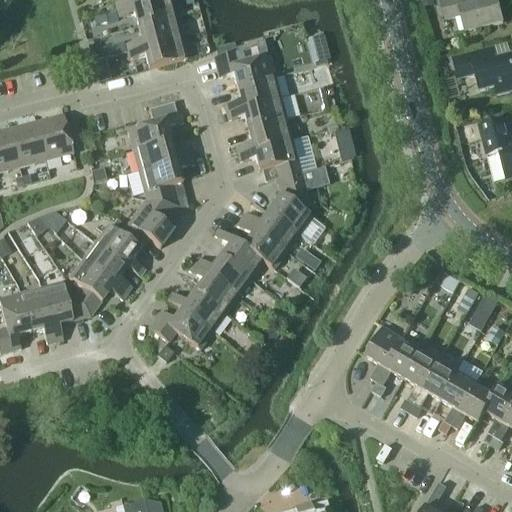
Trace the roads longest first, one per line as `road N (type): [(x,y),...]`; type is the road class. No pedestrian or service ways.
road 1 (residential): [(0,110),(59,97),(85,105),(195,76),(223,187),(118,350)]
road 2 (residential): [(316,395),(448,205)]
road 3 (residential): [(511,492),(393,441),(316,395)]
road 4 (tertiary): [(448,205),(428,163),(386,0)]
road 5 (residential): [(244,498),(316,395)]
road 6 (residential): [(199,445),(118,350)]
road 7 (residential): [(118,350),(0,377)]
